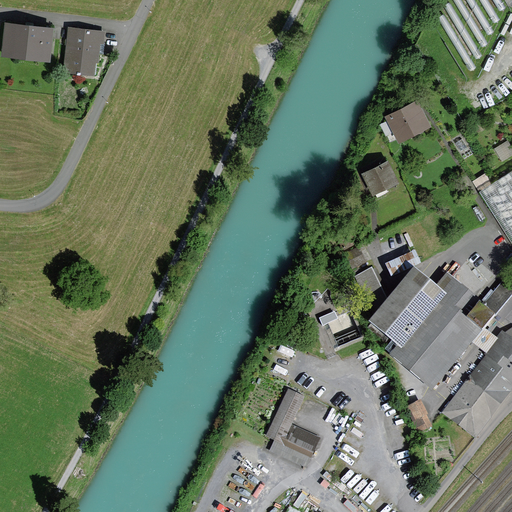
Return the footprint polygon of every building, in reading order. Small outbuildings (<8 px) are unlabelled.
[(497,13),(504,8),(503,2),(502,0),(452,0),(453,5),(445,6),(447,16),(442,17),(438,20),(448,32),(450,32),(452,39),(456,44),(455,36),(460,36),(471,48),(474,46),(472,34),(485,50),(483,39),(492,32),(491,26),(498,20),(497,13)] [(56,30),(4,24),(0,58),(52,64),(56,30)] [(63,74),(94,77),(95,63),(98,64),(99,54),(104,55),(106,32),(68,28),(63,74)] [(386,122),(381,124),(391,142),(396,140),(399,145),(431,128),(417,101),(384,118),(386,122)] [(495,146),(501,160),(511,154),(511,145),(509,140),(495,146)] [(387,161),(357,176),(366,193),(369,191),(372,198),(399,184),(387,161)] [(511,172),(493,185),(479,193),(511,244),(511,172)] [(472,182),(479,193),(493,185),(486,173),(472,182)] [(350,228),(336,235),(344,250),(357,243),(350,228)] [(366,264),(358,248),(344,255),(353,271),(366,264)] [(391,281),(421,267),(414,253),(384,267),(391,281)] [(354,278),(376,320),(392,300),(376,269),(373,271),(371,269),(354,278)] [(497,340),(485,331),(460,311),(472,296),(447,276),(435,291),(413,273),(392,300),(376,320),(368,329),(389,347),(386,351),(392,356),(389,359),(433,394),(471,346),(484,356),(497,340)] [(511,298),(511,288),(502,281),(493,292),(491,290),(481,303),(472,296),(460,311),(485,331),(494,321),(511,298)] [(316,302),(321,295),(317,292),(312,292),(308,297),(316,302)] [(330,315),(318,320),(322,328),(334,324),(330,315)] [(511,391),(511,339),(503,332),(497,340),(484,356),(440,412),(474,439),(511,391)] [(292,426),(305,398),(288,391),(266,439),(311,460),(320,439),(292,426)] [(432,427),(426,417),(428,416),(420,401),(405,410),(413,424),(415,423),(420,433),(432,427)]
